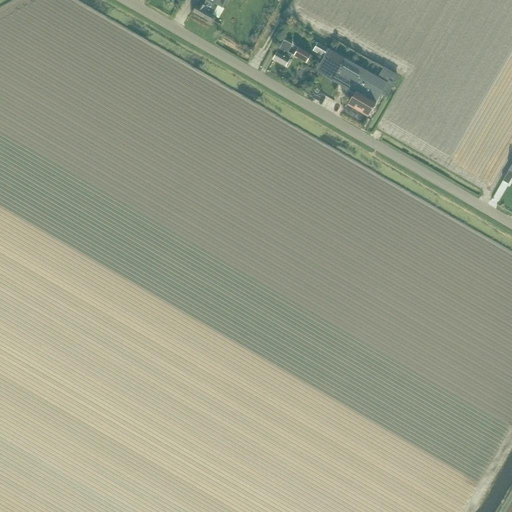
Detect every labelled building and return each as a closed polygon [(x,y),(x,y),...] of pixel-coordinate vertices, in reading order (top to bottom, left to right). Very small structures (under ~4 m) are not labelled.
[(199,1),(191,13),(212,25),(217,17),(213,15),(218,6),(223,9),(227,0),(205,0),(206,1),(204,4),(199,1)] [(285,67),(293,55),(288,52),(293,45),(284,40),(273,60),(285,67)] [(313,51),(323,57),(328,49),(318,43),(313,51)] [(307,63),(311,55),(299,48),(294,56),(307,63)] [(329,49),(316,71),(320,74),(324,68),(336,75),(332,81),(354,93),(348,104),(369,116),(376,103),(374,102),(378,94),(381,95),(388,83),(366,70),(366,71),(329,49)] [(511,172),(509,170),(503,181),(508,184),(511,177),(511,172)]
